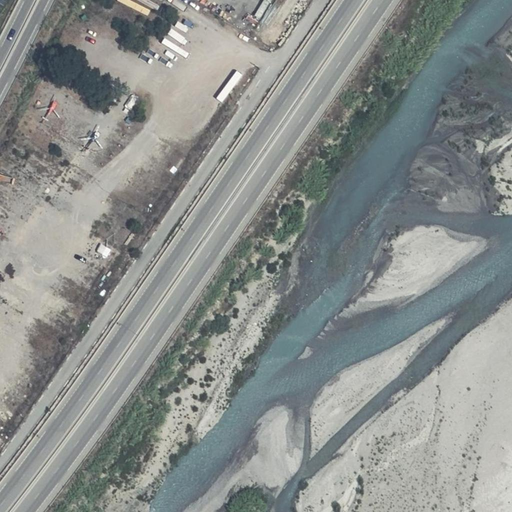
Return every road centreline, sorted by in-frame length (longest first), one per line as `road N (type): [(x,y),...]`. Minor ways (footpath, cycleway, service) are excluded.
road 1 (trunk): [(23,511),(259,191),(384,0)]
road 2 (trunk): [(353,0),(0,504)]
